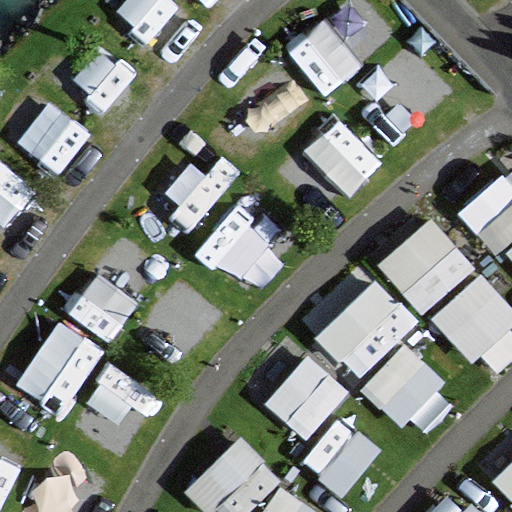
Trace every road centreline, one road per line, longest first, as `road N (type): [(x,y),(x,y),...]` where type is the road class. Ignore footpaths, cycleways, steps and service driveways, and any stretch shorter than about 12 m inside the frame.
road 1 (track): [(511,107),(333,251),(200,396),(136,511)]
road 2 (track): [(272,0),(220,44),(148,130),(0,332)]
road 3 (track): [(511,391),(391,511)]
